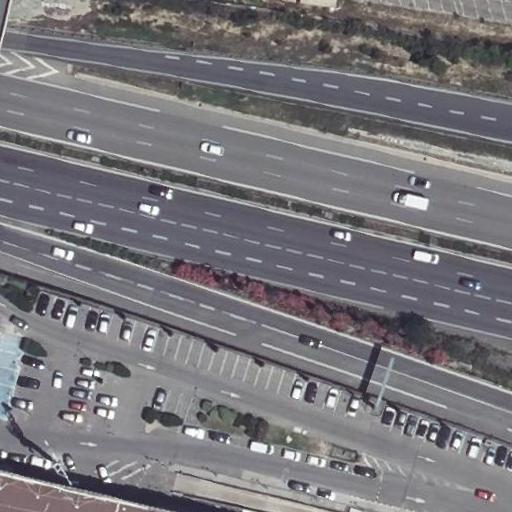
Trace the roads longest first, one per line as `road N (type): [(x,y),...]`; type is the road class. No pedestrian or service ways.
road 1 (motorway): [(0,236),(511,405)]
road 2 (motorway): [(511,224),(0,102)]
road 3 (motorway): [(0,178),(511,296)]
road 4 (motorway): [(511,122),(0,37)]
